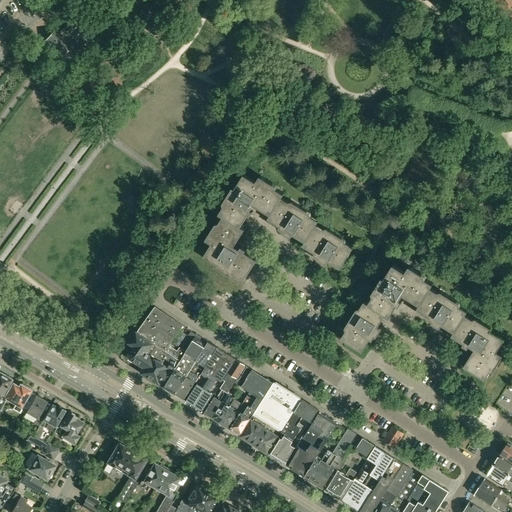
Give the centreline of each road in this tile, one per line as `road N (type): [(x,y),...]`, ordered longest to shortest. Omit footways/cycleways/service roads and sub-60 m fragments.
road 1 (residential): [(475,468),(180,281),(157,284),(99,366)]
road 2 (primary): [(330,511),(99,366)]
road 3 (primary): [(92,390),(297,511)]
